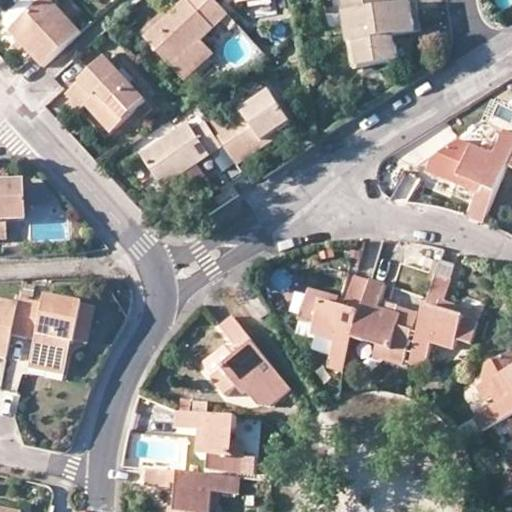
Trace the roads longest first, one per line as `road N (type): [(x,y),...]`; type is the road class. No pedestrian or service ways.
road 1 (tertiary): [(12,106),(125,226),(160,281)]
road 2 (residential): [(511,261),(465,240),(341,210),(321,182)]
road 3 (tertiary): [(101,479),(114,404),(156,319),(160,281)]
road 4 (residential): [(483,70),(321,182)]
road 5 (residential): [(321,182),(160,281)]
